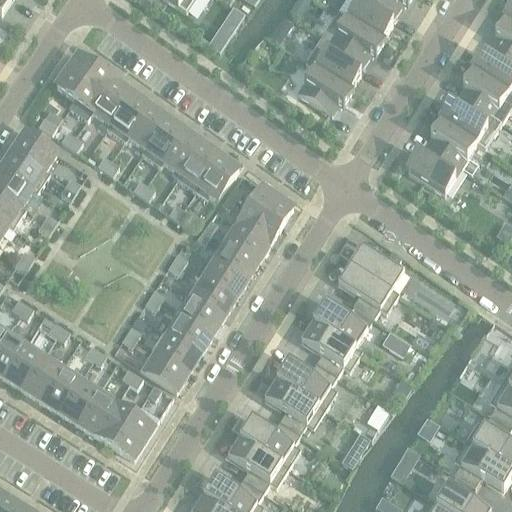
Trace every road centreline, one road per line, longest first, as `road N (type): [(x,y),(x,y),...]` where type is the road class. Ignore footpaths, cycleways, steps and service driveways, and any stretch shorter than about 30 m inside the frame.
road 1 (residential): [(140,511),(342,191)]
road 2 (residential): [(342,191),(79,1)]
road 3 (residential): [(342,191),(462,0)]
road 4 (residential): [(511,307),(342,191)]
road 5 (residential): [(79,1),(0,112)]
road 6 (residential): [(112,511),(0,439)]
